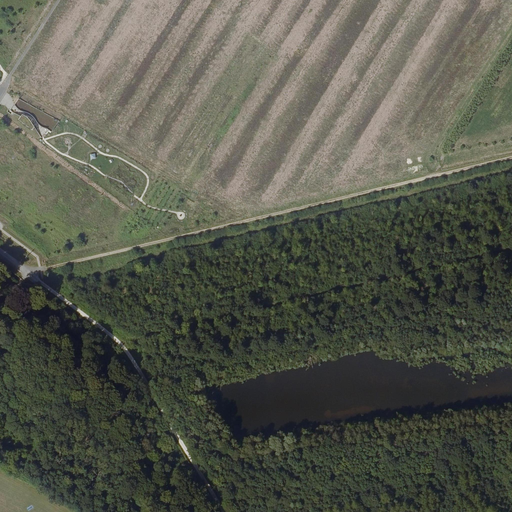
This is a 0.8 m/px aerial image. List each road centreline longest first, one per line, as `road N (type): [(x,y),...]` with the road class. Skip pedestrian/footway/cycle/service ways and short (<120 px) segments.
road 1 (track): [(0,307),(28,271),(511,157)]
road 2 (track): [(43,284),(113,336),(223,511)]
